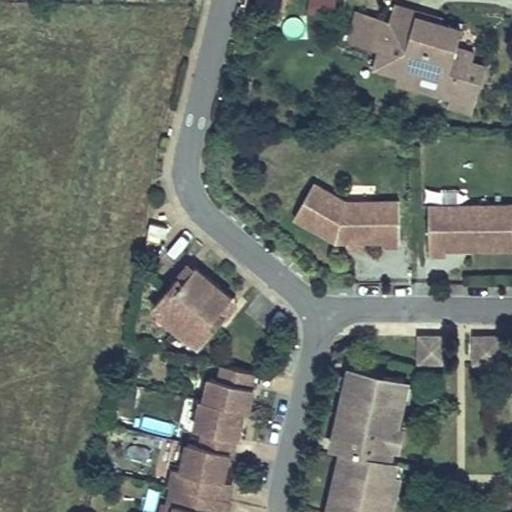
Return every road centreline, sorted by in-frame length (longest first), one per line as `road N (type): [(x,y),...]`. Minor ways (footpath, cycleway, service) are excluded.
road 1 (residential): [(225,0),(184,171),(197,205),(321,316)]
road 2 (residential): [(321,316),(281,511)]
road 3 (residential): [(511,310),(358,307)]
